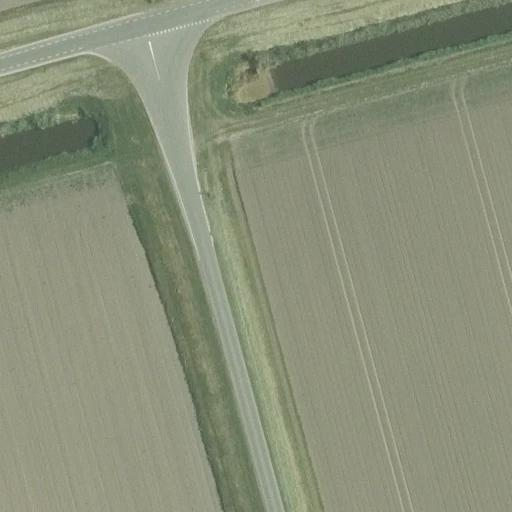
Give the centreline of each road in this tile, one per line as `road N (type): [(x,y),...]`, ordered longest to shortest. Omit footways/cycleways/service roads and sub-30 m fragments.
road 1 (unclassified): [(274,511),(149,23)]
road 2 (tertiary): [(0,66),(149,23)]
